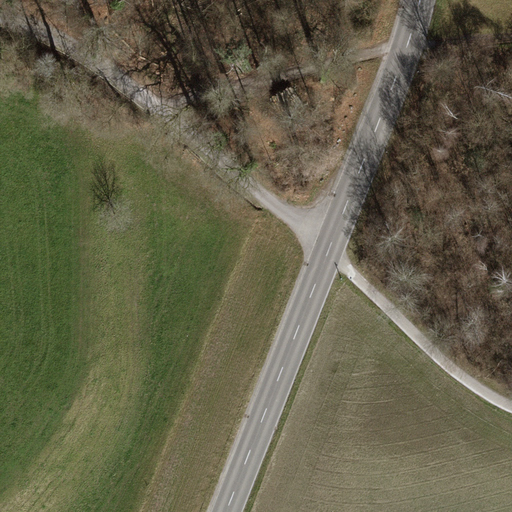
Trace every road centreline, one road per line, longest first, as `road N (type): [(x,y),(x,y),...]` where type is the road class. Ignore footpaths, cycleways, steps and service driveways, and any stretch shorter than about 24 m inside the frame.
road 1 (track): [(0,20),(34,24),(158,107),(454,371),(511,407)]
road 2 (tertiary): [(226,511),(419,0)]
road 3 (track): [(158,107),(407,45),(511,36)]
